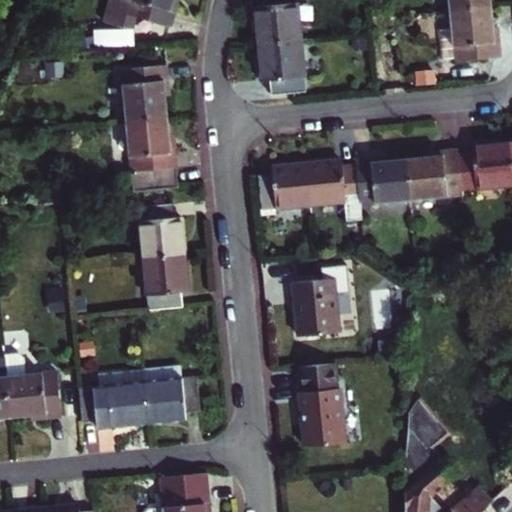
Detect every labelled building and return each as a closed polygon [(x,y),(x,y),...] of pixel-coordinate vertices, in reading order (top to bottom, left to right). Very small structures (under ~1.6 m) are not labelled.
[(175,1),(175,0),(133,0),(134,1),(129,0),(121,0),(115,24),(141,31),(145,18),(173,26),(180,2),(175,1)] [(293,0),(259,0),(260,7),(254,7),(258,45),(298,40),(293,0)] [(454,0),(455,11),(496,9),(495,0),(454,0)] [(497,35),(496,9),(455,11),(456,33),(436,35),(437,59),(457,58),(457,60),(501,58),(500,34),(497,35)] [(298,40),(258,45),(262,82),(270,81),(271,94),(304,90),(298,40)] [(123,70),(129,122),(170,117),(167,89),(171,89),(168,64),(123,70)] [(173,143),(170,117),(129,122),(137,193),(182,187),(176,142),(173,143)] [(461,153),(464,188),(511,183),(511,149),(511,141),(474,144),(475,152),(461,153)] [(410,158),(414,199),(465,195),(464,188),(461,153),(461,149),(437,152),(437,155),(410,158)] [(359,165),(363,204),(414,199),(410,158),(382,161),(382,157),(358,159),(359,165)] [(363,214),(363,204),(359,165),(345,166),(345,158),(309,162),(313,202),(349,199),(350,215),(363,214)] [(313,202),(309,162),(275,166),(276,172),(261,174),(265,207),(313,202)] [(147,258),(187,254),(183,216),(175,217),(174,202),(141,206),(147,258)] [(187,254),(147,258),(152,310),(184,307),(182,292),(191,290),(187,254)] [(326,279),(296,282),(302,335),(343,331),(339,292),(354,291),(351,265),(325,268),(326,279)] [(6,373),(11,418),(37,415),(37,420),(62,418),(57,368),(24,371),(22,354),(18,350),(4,352),(6,373)] [(0,419),(11,418),(6,373),(4,352),(0,352),(0,419)] [(303,391),(309,446),(349,442),(343,387),(342,387),(339,362),(303,366),(305,391),(303,391)] [(182,365),(146,369),(151,423),(188,420),(187,412),(201,411),(198,378),(184,379),(182,365)] [(151,423),(146,369),(107,372),(108,386),(96,387),(99,415),(111,414),(112,427),(151,423)] [(99,415),(96,387),(80,389),(83,417),(99,415)] [(411,430),(411,486),(445,460),(434,446),(451,431),(432,410),(411,430)] [(410,511),(482,511),(488,506),(475,490),(451,511),(442,511),(430,498),(458,477),(445,460),(411,486),(410,511)] [(209,472),(164,477),(167,508),(152,510),(150,511),(208,511),(212,511),(209,472)]
